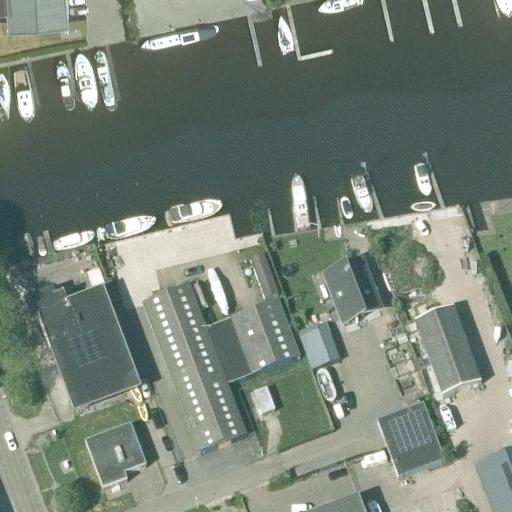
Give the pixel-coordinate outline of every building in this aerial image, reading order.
[(69,23),(67,0),(0,0),(0,9),(7,9),(9,28),(69,23)] [(267,256),(253,260),(264,300),(278,296),(267,256)] [(343,272),(343,273),(338,275),(338,274),(336,275),(338,279),(327,284),(344,328),(355,324),(355,325),(357,324),(354,318),(360,316),(361,319),(362,318),(362,317),(378,311),(361,266),(345,272),(345,271),(343,272)] [(205,333),(189,290),(143,307),(200,457),(246,440),(227,390),(298,363),(277,306),(205,333)] [(64,298),(32,310),(68,406),(136,381),(103,294),(67,307),(64,298)] [(441,401),(480,387),(452,311),(414,325),(441,401)] [(328,324),(301,333),(314,371),(341,362),(328,324)] [(404,337),(396,339),(399,348),(407,345),(404,337)] [(262,419),(274,414),(266,392),(254,397),(262,419)] [(398,483),(444,465),(423,408),(377,425),(398,483)] [(103,493),(127,484),(124,478),(146,470),(131,429),(85,446),(103,493)] [(511,511),(511,458),(477,472),(492,511),(511,511)] [(362,511),(358,502),(330,511),(362,511)]
